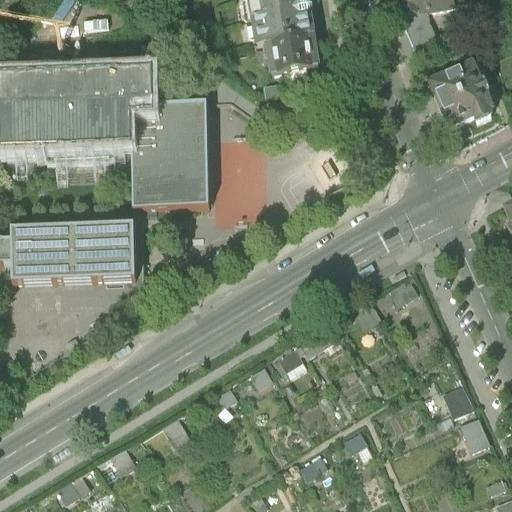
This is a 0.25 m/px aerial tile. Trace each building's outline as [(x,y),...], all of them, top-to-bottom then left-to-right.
[(262,0),(270,43),(279,41),(327,33),(321,0),(262,0)] [(414,0),(418,16),(441,12),(469,8),(467,0),(414,0)] [(441,12),(418,16),(420,29),(432,54),(443,50),(446,53),(450,51),(449,48),(452,40),(444,26),(441,12)] [(333,67),(327,33),(279,41),(285,75),(333,67)] [(489,62),(443,82),(463,129),(490,117),(493,123),(507,116),(505,112),(510,110),(489,62)] [(0,160),(54,159),(54,164),(111,163),(110,157),(132,157),(132,128),(156,128),(156,110),(156,106),(155,79),(0,81),(0,160)] [(208,110),(156,110),(156,128),(132,128),(132,157),(133,173),(133,217),(151,216),(209,216),(208,110)] [(114,173),(53,175),(54,187),(115,186),(114,173)] [(511,206),(501,211),(511,234),(511,206)] [(133,232),(12,237),(12,241),(13,266),(14,292),(135,288),(133,232)] [(0,241),(0,265),(7,266),(13,266),(12,241),(0,241)] [(408,283),(386,294),(394,312),(416,301),(408,283)] [(263,373),(249,380),(257,395),(271,388),(263,373)] [(440,399),(450,424),(473,415),(463,390),(440,399)] [(162,431),(174,452),(190,442),(179,422),(162,431)] [(469,459),(490,451),(479,423),(458,431),(469,459)] [(502,485),(485,490),(489,501),(505,496),(502,485)] [(490,511),(511,511),(511,502),(511,503),(490,511)]
